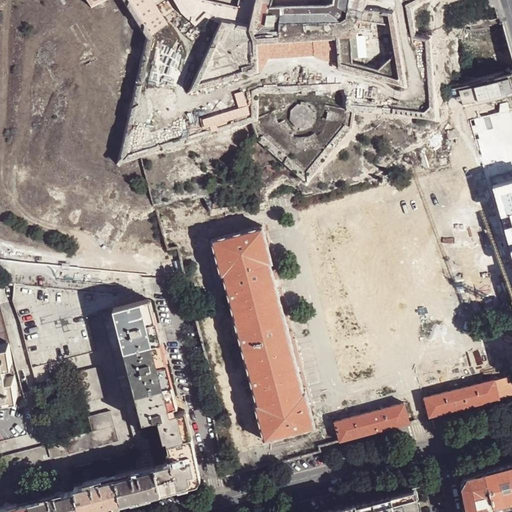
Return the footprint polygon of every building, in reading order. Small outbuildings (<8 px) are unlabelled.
[(236,0),(235,3),(231,2),(223,0),(180,0),(183,5),(192,14),(191,15),(195,18),(204,11),(208,13),(209,11),(220,16),(236,17),(239,0),(236,0)] [(239,0),(236,17),(248,20),(252,0),(239,0)] [(362,26),(369,27),(370,20),(362,19),(362,26)] [(378,21),(377,28),(382,30),(386,54),(385,55),(388,58),(393,54),(387,23),(378,21)] [(379,67),(384,61),(379,55),(376,58),(360,54),(358,32),(356,34),(351,34),(352,60),(379,67)] [(259,44),(260,65),(286,63),(285,43),(259,44)] [(511,156),(511,95),(491,101),(507,158),(511,156)] [(511,181),(491,188),(501,220),(508,218),(511,229),(504,231),(509,246),(511,245),(511,252),(511,253),(511,255),(511,181)] [(295,197),(269,203),(270,210),(297,204),(295,197)] [(511,294),(490,199),(453,207),(476,303),(511,294)] [(167,223),(174,221),(172,214),(169,206),(156,210),(160,225),(167,223)] [(261,224),(210,238),(220,275),(223,274),(234,315),(233,315),(246,359),(247,360),(258,401),(255,401),(265,439),(315,425),(305,388),(303,389),(292,347),(281,302),(280,302),(269,262),(271,261),(261,224)] [(180,256),(188,254),(181,227),(163,233),(168,249),(178,247),(180,256)] [(412,326),(438,320),(417,229),(389,236),(396,267),(364,274),(356,239),(330,245),(352,342),(380,335),(372,300),(377,299),(380,310),(401,305),(398,292),(404,291),(412,326)] [(115,295),(115,293),(0,281),(0,283),(16,286),(98,293),(115,295)] [(96,308),(98,293),(16,286),(15,301),(96,308)] [(103,310),(118,306),(115,295),(98,293),(96,308),(103,310)] [(0,345),(12,344),(0,295),(0,345)] [(148,298),(118,306),(118,309),(129,347),(147,420),(149,427),(133,431),(139,451),(153,447),(154,447),(168,442),(168,443),(193,437),(186,410),(177,412),(148,298)] [(103,310),(96,308),(15,301),(16,304),(23,322),(36,319),(37,321),(44,320),(45,322),(52,320),(52,323),(60,321),(60,323),(68,321),(69,326),(81,323),(82,325),(89,323),(90,315),(95,313),(103,310)] [(147,420),(129,347),(118,309),(115,310),(143,421),(147,420)] [(132,423),(143,421),(115,310),(103,312),(132,423)] [(37,321),(36,319),(23,322),(34,367),(47,363),(37,321)] [(45,322),(44,320),(37,321),(47,363),(54,362),(45,322)] [(52,323),(52,320),(45,322),(54,362),(62,360),(57,342),(52,323)] [(60,323),(60,321),(52,323),(57,342),(64,340),(60,323)] [(69,326),(68,321),(60,323),(64,340),(65,341),(72,339),(69,326)] [(82,325),(81,323),(69,326),(72,339),(73,341),(85,338),(82,325)] [(93,338),(89,323),(82,325),(85,338),(85,339),(93,338)] [(85,339),(85,338),(73,341),(76,356),(89,353),(85,339)] [(97,351),(93,338),(85,339),(89,353),(97,351)] [(73,341),(72,339),(65,341),(69,358),(76,356),(73,341)] [(65,341),(64,340),(57,342),(62,360),(69,358),(65,341)] [(0,345),(0,394),(19,392),(12,344),(0,345)] [(51,381),(47,363),(34,367),(38,384),(51,381)] [(100,366),(78,373),(85,402),(108,396),(100,366)] [(500,397),(511,394),(511,383),(510,374),(495,378),(500,397)] [(423,396),(429,416),(500,397),(495,378),(423,396)] [(335,419),(340,439),(409,421),(404,401),(335,419)] [(48,442),(49,445),(52,458),(75,451),(83,450),(90,447),(97,445),(119,439),(111,410),(104,412),(89,417),(93,430),(86,432),(78,434),(71,436),(48,442)] [(193,437),(168,443),(171,455),(169,456),(169,458),(166,460),(167,462),(156,465),(162,493),(194,484),(201,474),(193,437)] [(49,445),(0,457),(0,468),(1,472),(52,460),(52,458),(49,445)] [(511,462),(486,469),(494,501),(509,498),(511,496),(511,462)] [(123,503),(162,493),(156,465),(117,475),(123,503)] [(467,511),(489,511),(490,510),(489,507),(488,503),(494,501),(486,469),(468,473),(462,484),(467,511)] [(32,479),(35,492),(52,488),(60,486),(56,473),(32,479)] [(86,511),(123,503),(117,475),(76,486),(77,489),(81,511),(86,511)] [(22,482),(0,487),(0,498),(0,501),(3,500),(10,498),(18,497),(25,495),(22,482)] [(390,494),(394,511),(417,511),(412,488),(402,491),(390,494)] [(80,511),(75,490),(71,491),(66,492),(70,511),(80,511)] [(70,511),(66,492),(31,502),(33,511),(70,511)] [(356,503),(358,511),(394,511),(390,494),(374,498),(356,503)] [(0,511),(33,511),(31,502),(20,504),(0,509),(0,511)] [(339,507),(322,511),(358,511),(356,503),(339,507)]
